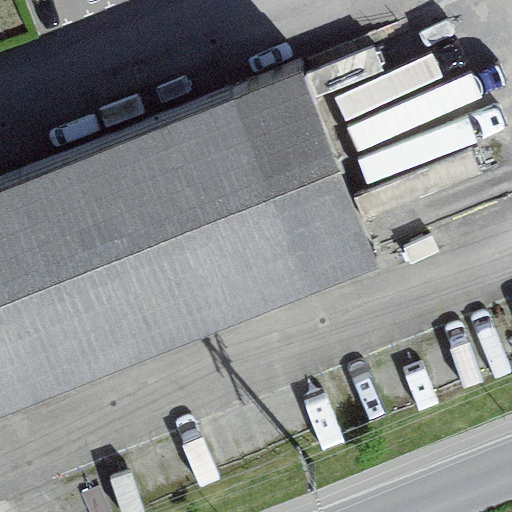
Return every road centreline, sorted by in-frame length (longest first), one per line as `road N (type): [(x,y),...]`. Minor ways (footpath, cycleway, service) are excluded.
road 1 (unknown): [(0,106),(296,0)]
road 2 (unclassified): [(399,511),(511,467)]
